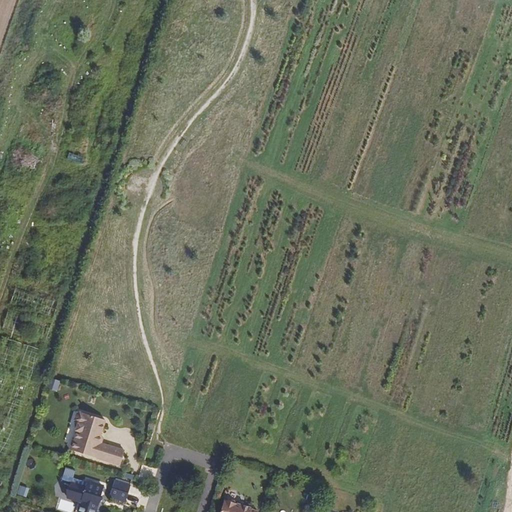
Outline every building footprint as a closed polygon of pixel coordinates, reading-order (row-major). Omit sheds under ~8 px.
[(37,352),(20,346),(10,375),(28,381),(37,352)] [(48,381),(44,391),(53,394),(56,383),(48,381)] [(126,451),(100,442),(107,421),(81,412),(78,414),(76,419),(77,422),(80,423),(77,430),(79,431),(76,440),(84,443),(81,453),(122,465),(126,451)] [(81,453),(84,443),(76,440),(74,440),(71,449),(81,453)] [(73,480),(75,470),(66,469),(64,479),(73,480)] [(101,496),(99,495),(102,486),(88,481),(86,488),(71,483),(67,489),(67,496),(82,501),(79,510),(83,511),(94,511),(97,502),(99,503),(101,496)] [(125,498),(129,485),(115,481),(111,494),(125,498)] [(136,494),(139,495),(141,489),(132,486),(126,501),(133,503),(136,494)] [(236,511),(239,503),(237,503),(236,500),(229,498),(226,499),(225,499),(220,511),(236,511)] [(258,511),(259,511),(251,508),(252,507),(239,503),(236,511),(258,511)]
